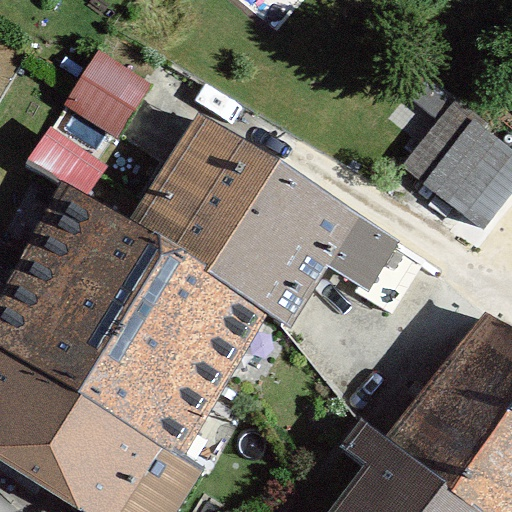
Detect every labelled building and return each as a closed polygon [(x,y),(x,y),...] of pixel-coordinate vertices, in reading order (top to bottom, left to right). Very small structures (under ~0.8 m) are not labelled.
[(101,57),(71,105),(117,134),(147,86),(101,57)] [(511,220),(511,151),(464,115),(412,183),(494,245),(511,220)] [(414,251),(211,128),(139,246),(281,332),(305,347),(342,286),(379,309),(414,251)] [(52,136),(36,164),(86,192),(102,164),(52,136)] [(139,246),(76,211),(0,341),(0,364),(194,480),(281,332),(139,246)] [(511,511),(511,326),(491,310),(389,446),(480,511),(511,511)] [(194,480),(0,364),(0,474),(56,511),(198,511),(213,489),(194,480)] [(480,511),(389,446),(365,428),(350,448),(372,467),(336,511),(480,511)]
